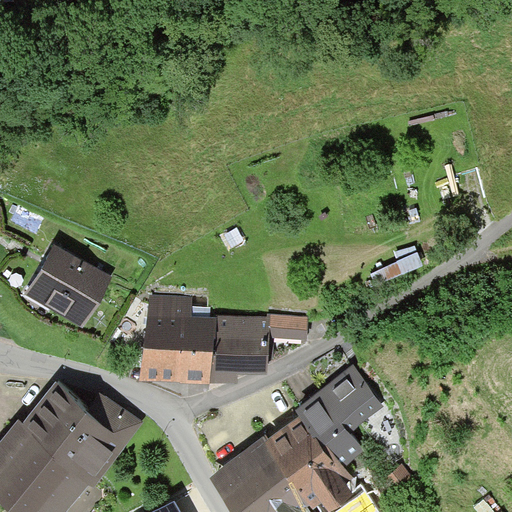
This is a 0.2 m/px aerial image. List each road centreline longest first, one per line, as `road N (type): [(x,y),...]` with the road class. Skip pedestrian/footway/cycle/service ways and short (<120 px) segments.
road 1 (track): [(511,207),(391,238),(203,268)]
road 2 (residential): [(365,325),(173,424)]
road 3 (tertiary): [(0,356),(130,389),(173,424)]
road 4 (track): [(511,221),(365,325)]
